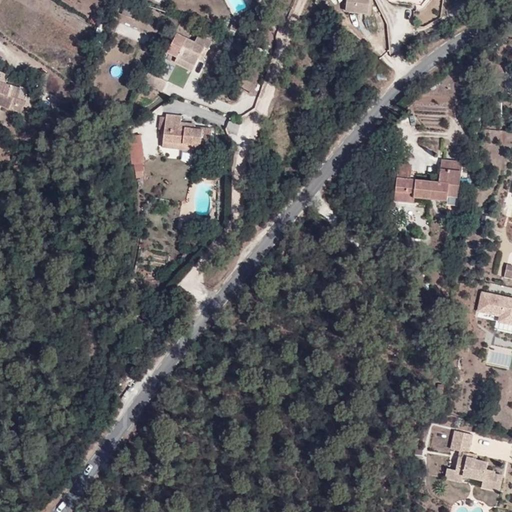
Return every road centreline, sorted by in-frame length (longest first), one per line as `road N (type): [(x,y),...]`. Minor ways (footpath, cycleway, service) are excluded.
road 1 (tertiary): [(219,311),(419,67),(511,9)]
road 2 (residential): [(219,311),(196,289),(199,275),(234,231),(242,157),(300,0)]
road 3 (tertiary): [(62,511),(219,311)]
